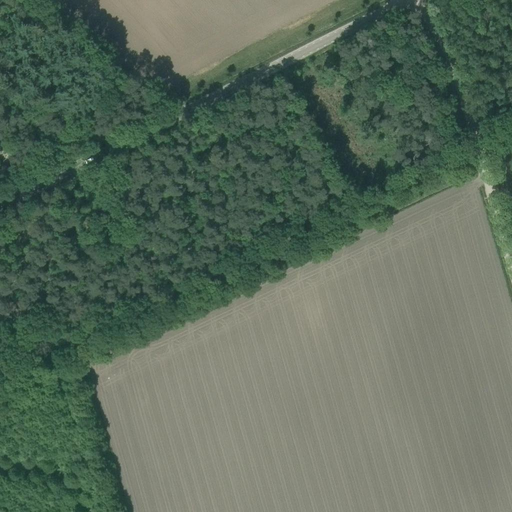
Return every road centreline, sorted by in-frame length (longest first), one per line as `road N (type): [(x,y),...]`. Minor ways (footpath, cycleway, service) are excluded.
road 1 (unclassified): [(0,204),(400,0)]
road 2 (track): [(511,254),(459,70),(416,0)]
